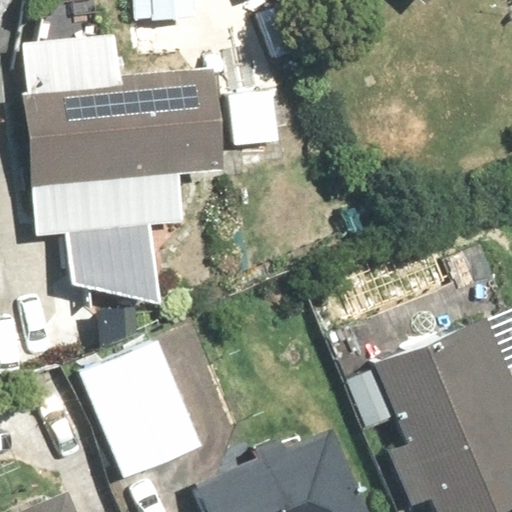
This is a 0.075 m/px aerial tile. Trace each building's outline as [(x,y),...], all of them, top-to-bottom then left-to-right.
[(256,0),(257,0),(268,26),(298,14),(292,0),(247,0),(249,3),(256,0)] [(415,0),(390,0),(403,13),(415,0)] [(103,39),(3,47),(20,246),(168,233),(164,178),(203,175),(195,86),(108,93),(103,39)] [(511,511),(511,440),(469,328),(361,368),(415,511),(511,511)] [(148,343),(65,378),(114,492),(197,457),(148,343)] [(336,511),(307,445),(176,501),(180,511),(336,511)]
